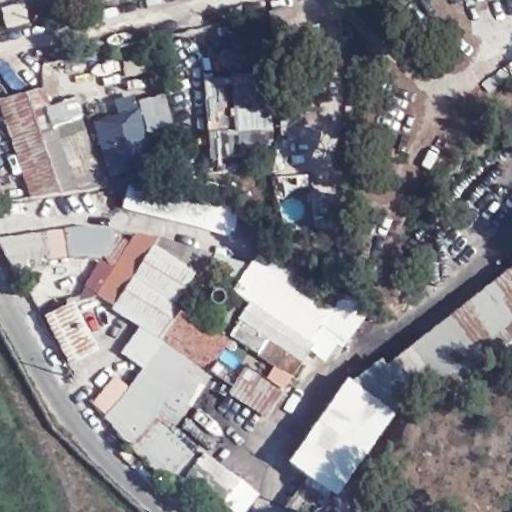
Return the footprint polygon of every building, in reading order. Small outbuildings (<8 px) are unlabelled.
[(5,21),(19,17),(16,6),(1,9),(5,21)] [(268,10),(271,31),(287,27),(298,27),(292,7),(287,6),(268,10)] [(210,161),(234,159),(232,137),(231,129),(231,128),(228,106),(225,78),(224,72),(204,78),(210,161)] [(225,78),(228,106),(231,128),(272,125),(270,73),(230,75),(230,78),(225,78)] [(86,182),(65,88),(4,101),(24,195),(86,182)] [(302,110),(282,110),(281,131),(301,131),(302,110)] [(109,174),(151,165),(141,119),(99,127),(109,174)] [(119,211),(218,236),(222,215),(123,190),(119,211)] [(350,229),(352,195),(309,192),(313,227),(350,229)] [(237,344),(286,378),(310,344),(323,327),(328,320),(356,340),(369,322),(372,317),(343,296),(340,301),(262,246),(238,281),(183,242),(154,222),(130,256),(101,297),(136,321),(119,345),(138,359),(93,422),(133,450),(172,478),(195,494),(217,510),(238,480),(194,450),(143,414),(154,399),(172,412),(201,371),(212,379),(237,344)] [(0,232),(0,244),(13,267),(42,263),(41,254),(70,251),(68,224),(0,232)] [(113,231),(68,224),(70,251),(110,247),(113,231)] [(447,394),(511,336),(511,268),(387,366),(410,397),(435,378),(447,394)] [(42,312),(69,363),(101,346),(74,295),(42,312)] [(511,336),(447,394),(450,397),(511,348),(511,336)] [(259,375),(241,402),(263,417),(268,420),(286,392),(259,375)] [(306,440),(289,463),(328,491),(388,410),(348,381),(318,421),(324,425),(311,443),(306,440)] [(287,505),(294,511),(310,511),(311,511),(328,497),(321,491),(304,479),(287,505)]
